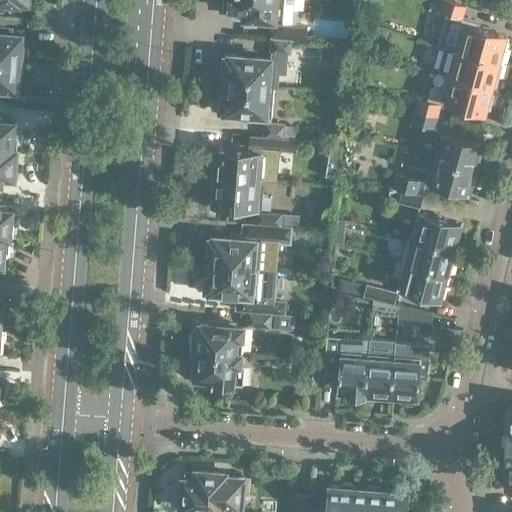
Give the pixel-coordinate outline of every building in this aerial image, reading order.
[(292,0),(226,0),(226,9),(242,10),(241,18),(291,22),(291,20),(297,18),(298,9),(292,6),(292,0)] [(437,43),(454,48),(499,60),(506,35),(496,32),(496,30),(478,24),(479,21),(463,16),(466,4),(453,0),(442,0),(439,11),(445,12),(437,43)] [(511,2),(505,0),(479,0),(478,4),(511,15),(511,12),(511,2)] [(281,24),(280,37),(280,38),(292,39),(292,38),(306,39),(307,27),(281,24)] [(0,59),(18,61),(20,33),(10,32),(10,29),(2,29),(3,28),(0,27),(0,59)] [(226,70),(225,82),(268,86),(269,71),(273,71),(274,58),(277,59),(277,51),(291,53),(292,39),(280,38),(280,37),(271,36),(269,58),(228,55),(227,56),(223,56),(222,70),(226,70)] [(432,69),(447,73),(451,74),(492,85),(499,60),(454,48),(450,63),(445,64),(434,61),(429,59),(426,67),(432,69)] [(18,61),(0,59),(0,90),(5,91),(5,88),(16,88),(18,61)] [(417,96),(414,108),(437,114),(441,98),(454,102),(454,104),(473,110),(474,107),(485,110),(492,85),(451,74),(447,73),(443,86),(436,84),(429,89),(426,98),(417,96)] [(268,86),(225,82),(224,96),(220,95),(219,109),(223,110),(223,111),(265,115),(263,135),(289,137),(289,136),(295,137),(297,125),(286,124),(286,121),(272,120),(272,115),(270,114),(271,102),(266,102),(268,86)] [(414,108),(410,122),(433,128),(437,114),(414,108)] [(0,147),(15,148),(16,136),(13,131),(13,120),(1,119),(1,115),(0,114),(0,147)] [(441,141),(436,156),(477,168),(482,148),(479,147),(481,141),(438,129),(436,140),(441,141)] [(263,135),(262,147),(288,149),(289,137),(263,135)] [(216,148),(214,175),(263,179),(264,165),(273,165),(274,152),(249,151),(250,145),(226,143),(225,149),(216,148)] [(0,180),(0,181),(0,176),(13,177),(15,148),(0,147),(0,180)] [(396,172),(392,188),(420,195),(424,180),(467,192),(468,186),(472,187),(477,168),(436,156),(432,171),(427,169),(427,170),(408,165),(406,174),(396,172)] [(263,179),(214,175),(211,203),(221,203),(220,209),(244,211),(244,205),(269,207),(270,196),(262,195),(263,179)] [(417,206),(420,195),(392,188),(389,187),(386,197),(417,206)] [(0,235),(9,236),(11,208),(0,207),(0,235)] [(257,210),(256,223),(293,226),(293,225),(293,213),(282,212),(257,210)] [(414,236),(453,247),(460,221),(417,210),(414,221),(418,222),(414,236)] [(212,235),(210,264),(252,267),(254,252),(257,252),(259,235),(276,236),(296,238),(297,225),(293,225),(293,226),(256,223),(254,239),(212,235)] [(412,245),(407,262),(446,272),(453,247),(414,236),(390,229),(388,237),(394,239),(394,240),(412,245)] [(0,262),(2,263),(3,252),(8,249),(9,236),(0,235),(0,262)] [(446,272),(407,262),(403,276),(400,275),(397,287),(439,298),(446,272)] [(252,267),(210,264),(208,291),(225,292),(224,295),(233,295),(233,293),(238,293),(237,309),(276,312),(277,300),(271,299),(273,268),(252,267)] [(363,295),(394,303),(397,291),(366,283),(363,295)] [(396,316),(427,323),(430,308),(400,301),(396,316)] [(247,310),(246,325),(270,327),(270,325),(289,327),(290,313),(276,312),(247,310)] [(194,326),(192,349),(239,353),(242,326),(233,325),(233,322),(209,320),(209,323),(198,322),(198,327),(194,326)] [(394,354),(390,395),(401,396),(400,398),(413,399),(414,396),(417,396),(419,376),(426,377),(428,356),(403,354),(404,344),(403,344),(404,332),(396,331),(394,354)] [(354,337),(327,334),(324,368),(336,370),(335,379),(338,379),(337,391),(347,392),(347,393),(363,395),(363,393),(367,352),(353,350),(354,337)] [(239,353),(192,349),(189,377),(200,378),(200,382),(232,385),(232,383),(241,384),(243,363),(239,363),(239,353)] [(367,352),(363,393),(390,395),(394,354),(367,352)] [(321,359),(306,357),(304,380),(319,382),(321,359)] [(182,477),(180,507),(201,509),(200,511),(220,511),(220,510),(222,510),(222,504),(240,505),(241,494),(249,493),(251,479),(242,478),(242,476),(224,475),(224,471),(184,468),(183,477),(182,477)] [(351,511),(354,486),(328,484),(326,509),(311,508),(310,511),(351,511)] [(351,511),(378,511),(380,489),(354,486),(351,511)] [(380,489),(378,511),(405,511),(406,505),(409,505),(410,493),(407,493),(407,491),(380,489)] [(309,511),(311,494),(295,493),(293,511),(309,511)]
